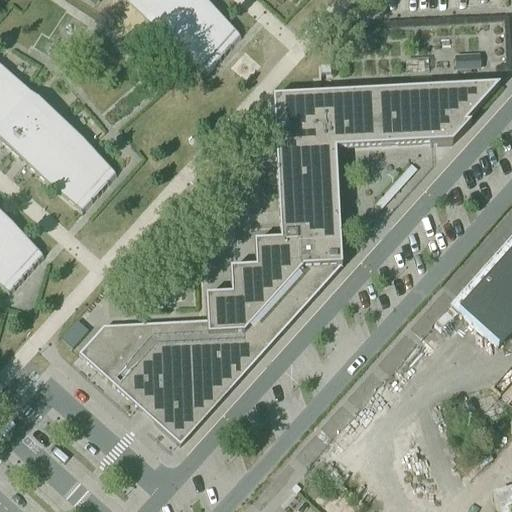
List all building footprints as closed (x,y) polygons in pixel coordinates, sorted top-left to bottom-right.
[(117,0),(125,7),(130,1),(149,18),(143,24),(170,48),(204,74),(203,75),(207,79),(215,70),(213,68),(218,62),(219,64),(221,63),(213,56),(217,52),(224,59),(225,58),(223,56),(229,51),(230,52),(241,42),(237,38),(236,39),(197,0),(117,0)] [(455,61),(456,73),(479,71),(478,60),(455,61)] [(11,81),(0,72),(0,144),(46,186),(80,213),(80,214),(83,217),(93,206),(91,204),(96,199),(98,200),(99,199),(92,193),(95,189),(102,195),(103,194),(102,192),(106,187),(108,189),(116,179),(114,177),(113,178),(81,145),(55,122),(50,127),(31,111),(37,105),(11,81)] [(102,332),(78,359),(137,414),(138,415),(139,415),(140,415),(141,416),(141,415),(142,415),(143,415),(144,414),(148,410),(157,418),(153,422),(153,423),(152,424),(152,425),(152,426),(152,427),(152,428),(153,429),(153,430),(178,453),(340,272),(334,155),(334,145),(428,140),(429,150),(451,149),(469,128),(464,128),(498,90),(272,102),(273,122),(276,175),(277,199),(278,200),(278,201),(279,202),(280,202),(281,203),(285,202),(285,213),(286,234),(283,234),(282,234),(281,235),(280,236),(280,237),(279,238),(280,245),(254,246),(255,272),(229,274),(231,299),(205,301),(206,327),(170,328),(167,329),(102,332)] [(0,219),(0,288),(8,295),(7,296),(10,299),(15,293),(13,292),(18,286),(19,288),(24,283),(17,277),(21,272),(28,279),(34,272),(31,270),(36,264),(39,267),(44,261),(41,259),(40,260),(10,228),(0,219)] [(511,239),(449,310),(458,319),(459,318),(497,353),(511,335),(511,239)] [(71,353),(88,335),(76,324),(59,342),(71,353)] [(511,511),(511,495),(492,501),(495,511),(511,511)]
